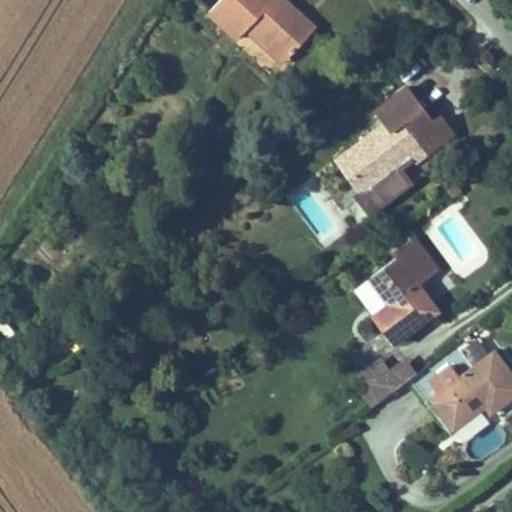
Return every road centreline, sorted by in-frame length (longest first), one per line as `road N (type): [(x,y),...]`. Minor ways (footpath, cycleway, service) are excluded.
road 1 (track): [(0,216),(137,0)]
road 2 (unknown): [(511,452),(455,491),(426,495),(394,456),(403,406)]
